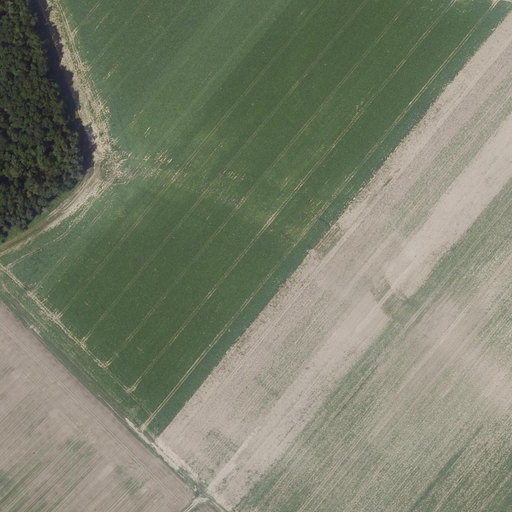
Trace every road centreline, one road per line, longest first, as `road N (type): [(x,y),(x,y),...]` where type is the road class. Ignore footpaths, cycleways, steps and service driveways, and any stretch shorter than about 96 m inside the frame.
road 1 (track): [(0,246),(53,211),(87,169),(82,133),(31,0)]
road 2 (track): [(200,497),(0,297)]
